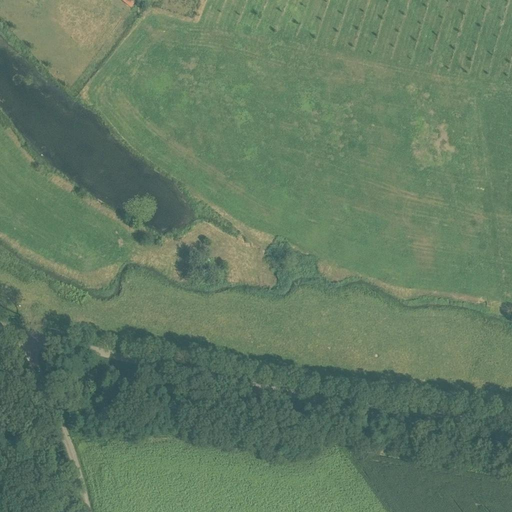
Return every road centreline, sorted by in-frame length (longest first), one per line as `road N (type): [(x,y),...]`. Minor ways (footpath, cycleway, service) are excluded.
road 1 (unclassified): [(511,418),(375,406),(199,376),(22,331)]
road 2 (unclassified): [(84,511),(62,417),(22,331)]
